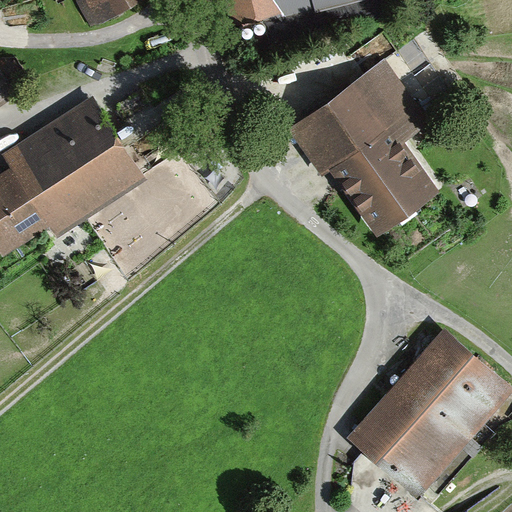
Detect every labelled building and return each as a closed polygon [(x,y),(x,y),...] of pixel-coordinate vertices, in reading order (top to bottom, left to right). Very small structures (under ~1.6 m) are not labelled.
[(79,0),(94,27),(146,0),(79,0)] [(228,0),(234,25),(319,10),(358,0),(228,0)] [(387,63),(303,128),(387,235),(449,186),(409,135),(430,118),(387,63)] [(0,110),(22,98),(8,73),(0,77),(0,110)] [(24,171),(0,186),(0,229),(18,259),(154,173),(106,97),(14,156),(24,171)] [(511,385),(450,330),(357,434),(424,494),(511,396),(511,385)]
